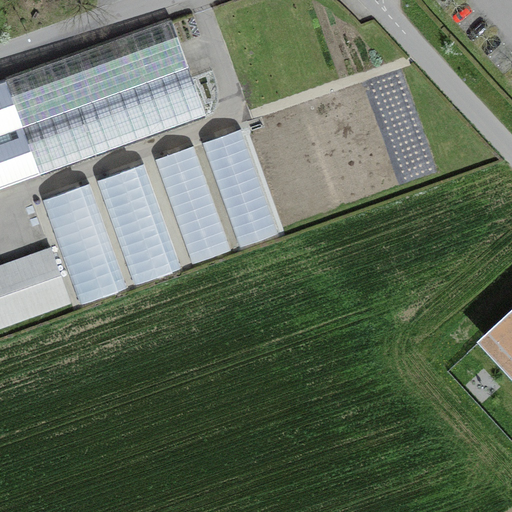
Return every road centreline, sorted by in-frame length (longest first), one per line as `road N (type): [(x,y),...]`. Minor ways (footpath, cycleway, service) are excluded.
road 1 (unclassified): [(511,150),(369,0)]
road 2 (residential): [(156,0),(0,54)]
